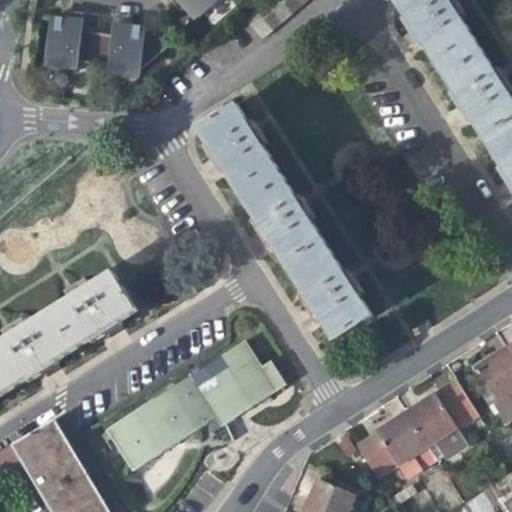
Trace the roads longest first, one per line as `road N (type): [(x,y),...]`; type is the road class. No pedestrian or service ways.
road 1 (residential): [(251,277),(0,434)]
road 2 (residential): [(511,243),(365,0)]
road 3 (residential): [(334,0),(153,121)]
road 4 (residential): [(511,298),(332,410)]
road 5 (residential): [(251,277),(153,121)]
road 6 (residential): [(332,410),(251,277)]
road 7 (residential): [(153,121),(0,121)]
road 8 (residential): [(332,410),(268,456),(232,511)]
